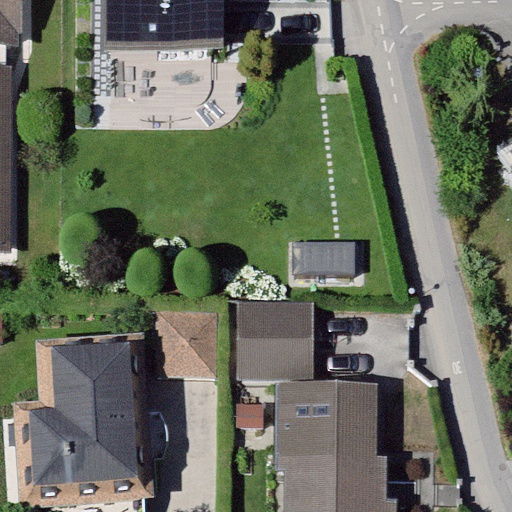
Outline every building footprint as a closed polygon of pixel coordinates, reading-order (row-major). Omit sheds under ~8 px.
[(20,0),(0,0),(0,60),(17,61),(20,0)] [(222,0),(99,0),(102,66),(225,63),(222,0)] [(511,158),(502,165),(511,179),(511,158)] [(242,303),(244,379),(323,377),(321,301),(242,303)] [(160,375),(218,377),(220,311),(162,309),(160,375)] [(136,511),(134,365),(46,367),(47,436),(24,437),(25,511),(136,511)] [(372,400),(276,399),(274,511),(385,511),(386,481),(372,478),(372,400)]
